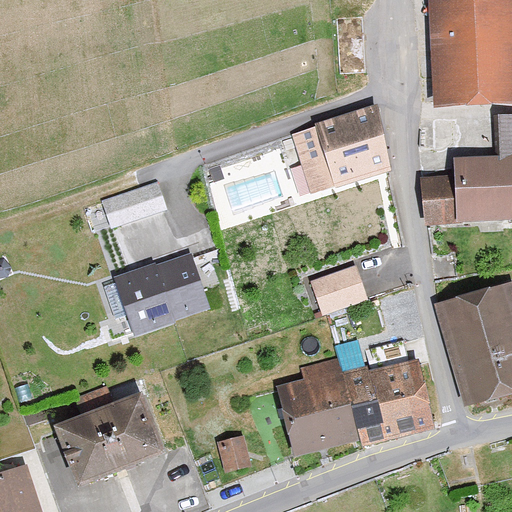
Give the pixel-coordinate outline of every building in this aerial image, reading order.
[(511,0),(433,0),(441,113),(511,108),(511,0)] [(304,204),(398,174),(378,114),(298,139),(305,159),(291,163),(304,204)] [(511,120),(497,121),(498,163),(511,162),(511,120)] [(426,184),(429,230),(511,225),(511,162),(498,163),(459,165),(460,182),(426,184)] [(164,182),(105,194),(111,224),(170,211),(164,182)] [(117,281),(137,337),(212,310),(193,255),(117,281)] [(373,302),(367,284),(339,294),(344,311),(373,302)] [(472,411),(511,400),(511,289),(445,307),(472,411)] [(395,444),(442,428),(421,339),(371,347),(374,361),(394,437),(395,444)] [(394,437),(374,361),(346,369),(366,444),(394,437)] [(302,461),(366,444),(346,369),(282,386),(302,461)] [(63,429),(85,490),(171,459),(149,398),(63,429)] [(221,443),(227,474),(255,468),(248,438),(221,443)] [(0,482),(0,511),(26,511),(17,478),(0,482)]
